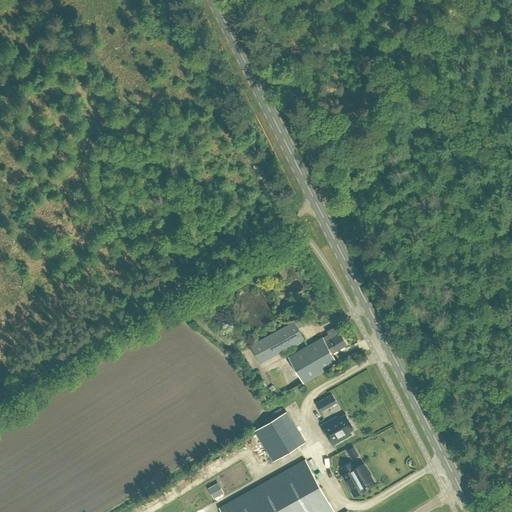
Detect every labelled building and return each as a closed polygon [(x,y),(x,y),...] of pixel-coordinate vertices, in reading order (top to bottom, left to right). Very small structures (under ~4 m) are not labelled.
[(287,301),(282,302),(281,308),(284,311),(290,310),(291,305),(287,301)] [(294,322),(297,329),(302,326),(299,320),(294,322)] [(304,341),(294,322),(250,345),(260,364),(304,341)] [(346,346),(336,327),(328,332),(329,334),(282,360),(285,364),(277,369),(276,368),(269,372),(282,394),(337,363),(332,354),(346,346)] [(316,403),(319,410),(325,407),(321,400),(316,403)] [(255,431),(272,461),(305,441),(287,412),(255,431)] [(337,419),(336,417),(321,425),(332,446),(352,434),(350,431),(354,429),(345,414),(337,419)] [(246,443),(249,448),(257,443),(254,438),(246,443)] [(222,511),(332,511),(334,511),(305,459),(219,507),(222,511)] [(352,490),(355,495),(366,489),(365,486),(375,481),(365,463),(357,467),(354,460),(341,467),(344,473),(341,474),(350,491),(352,490)] [(208,489),(213,498),(224,492),(219,484),(208,489)]
